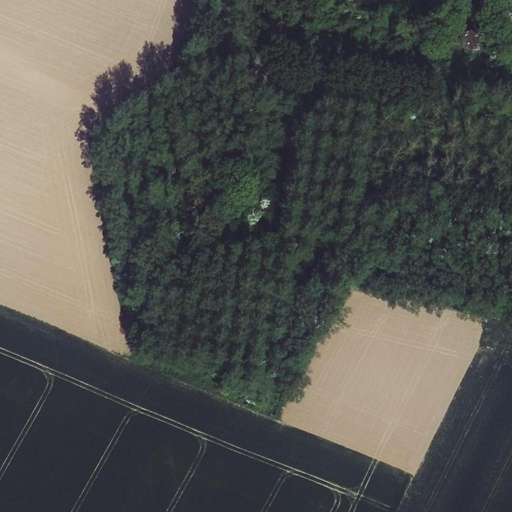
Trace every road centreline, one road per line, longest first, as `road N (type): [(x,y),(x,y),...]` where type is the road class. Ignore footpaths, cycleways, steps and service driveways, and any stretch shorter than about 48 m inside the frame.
road 1 (track): [(292,0),(269,46),(313,72),(270,223),(281,240),(337,258),(353,293)]
road 2 (track): [(313,72),(511,88)]
road 3 (track): [(337,258),(511,302)]
